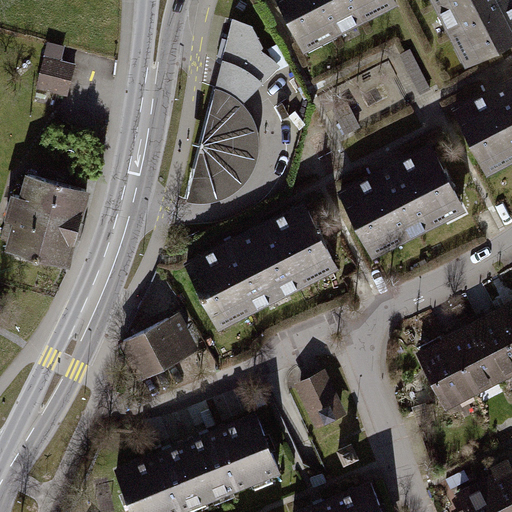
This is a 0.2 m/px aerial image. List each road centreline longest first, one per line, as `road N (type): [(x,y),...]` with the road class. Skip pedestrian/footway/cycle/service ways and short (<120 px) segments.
road 1 (secondary): [(164,0),(125,195),(64,365),(0,483)]
road 2 (residential): [(340,324),(150,412)]
road 3 (residential): [(340,324),(409,511)]
road 4 (residential): [(511,235),(340,324)]
